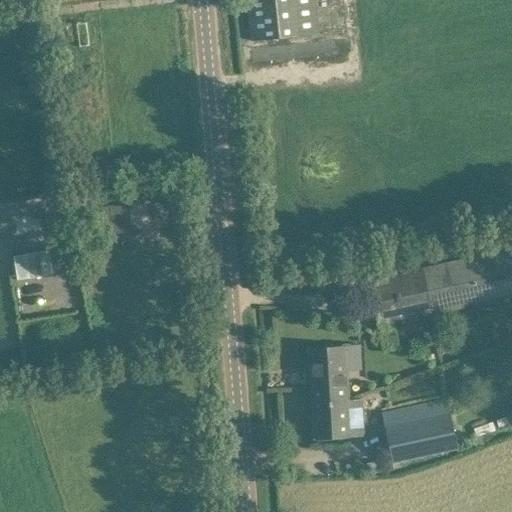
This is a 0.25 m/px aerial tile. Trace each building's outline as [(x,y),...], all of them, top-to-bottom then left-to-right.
[(246,0),(251,40),(271,38),(294,35),(318,33),(314,0),(246,0)] [(128,202),(109,203),(112,233),(130,231),(128,202)] [(368,281),(377,325),(378,325),(381,339),(384,352),(399,349),(396,335),(393,321),(431,313),(431,314),(511,296),(511,266),(508,249),(387,277),(368,281)] [(348,402),(347,400),(346,370),(360,369),(359,346),(309,348),(312,404),(348,402)] [(363,399),(347,400),(348,402),(312,404),(314,438),(366,435),(363,399)] [(382,413),(384,425),(390,452),(392,462),(457,448),(446,399),(382,413)] [(389,462),(375,467),(378,477),(393,472),(389,462)]
